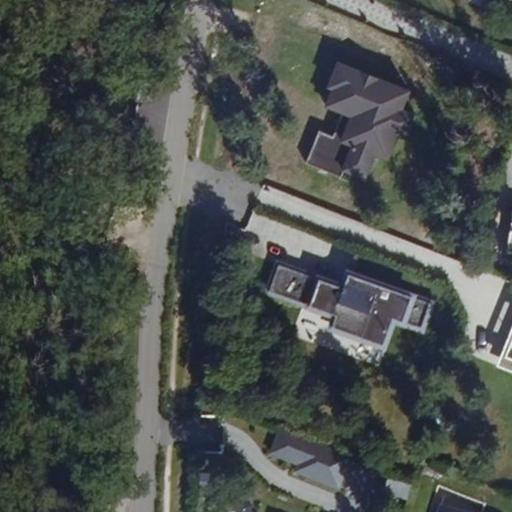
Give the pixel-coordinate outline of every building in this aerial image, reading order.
[(375,151),(389,156),(397,133),(408,137),(419,109),(408,105),(414,91),(338,62),(328,87),(332,88),(326,106),(338,111),(329,134),(319,130),(306,163),(341,176),(344,169),(365,177),(375,151)] [(432,303),(353,275),(348,289),(279,265),(270,291),(337,314),(333,327),(385,345),(395,319),(423,328),(432,303)] [(511,333),(500,363),(511,367),(511,333)] [(354,456),(278,426),(268,450),(298,462),(294,470),(341,489),(354,456)] [(395,479),(390,492),(408,498),(412,484),(395,479)]
